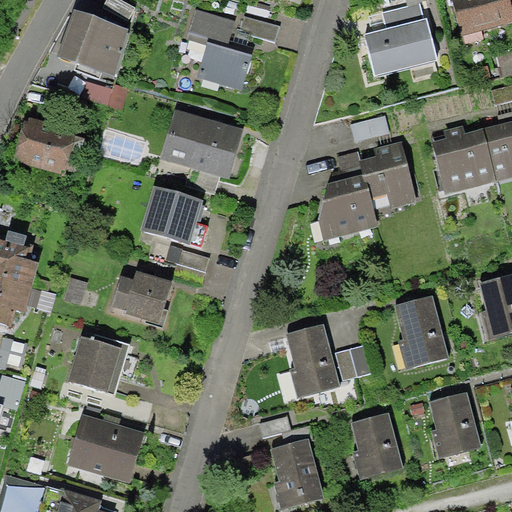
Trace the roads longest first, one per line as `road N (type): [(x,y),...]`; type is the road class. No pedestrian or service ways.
road 1 (residential): [(331,0),(182,511)]
road 2 (residential): [(51,0),(0,111)]
